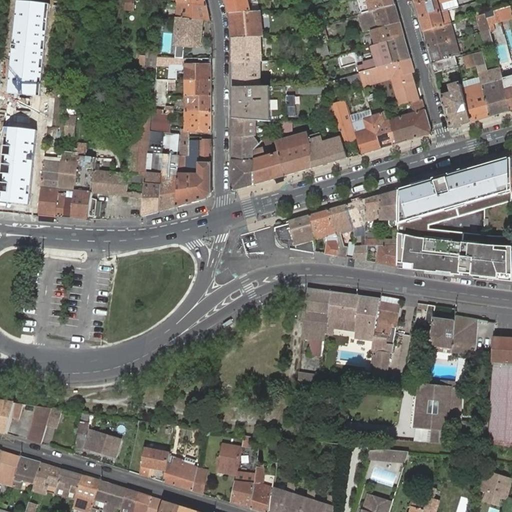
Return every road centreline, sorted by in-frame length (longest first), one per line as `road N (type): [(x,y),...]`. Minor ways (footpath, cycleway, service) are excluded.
road 1 (secondary): [(156,340),(245,279),(275,269),(511,300)]
road 2 (residential): [(227,511),(0,441)]
road 3 (secondary): [(448,152),(221,218)]
road 4 (residential): [(221,218),(221,30),(214,0)]
road 5 (residential): [(403,0),(448,152)]
